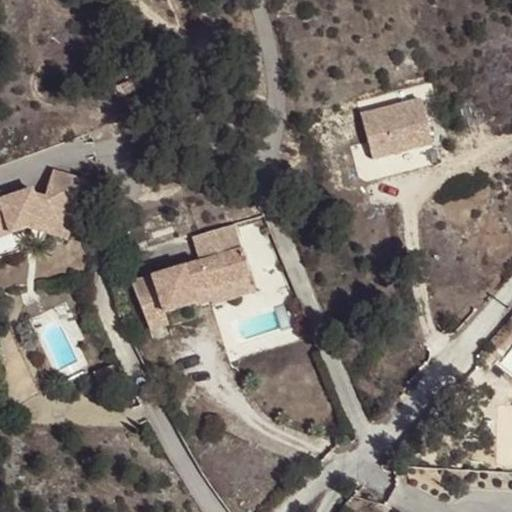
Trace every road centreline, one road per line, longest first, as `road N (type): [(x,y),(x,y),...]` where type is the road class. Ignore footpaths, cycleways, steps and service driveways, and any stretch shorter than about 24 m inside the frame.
road 1 (unknown): [(425,398),(403,224),(409,172),(511,144)]
road 2 (residential): [(370,447),(248,167)]
road 3 (residential): [(511,303),(370,447)]
